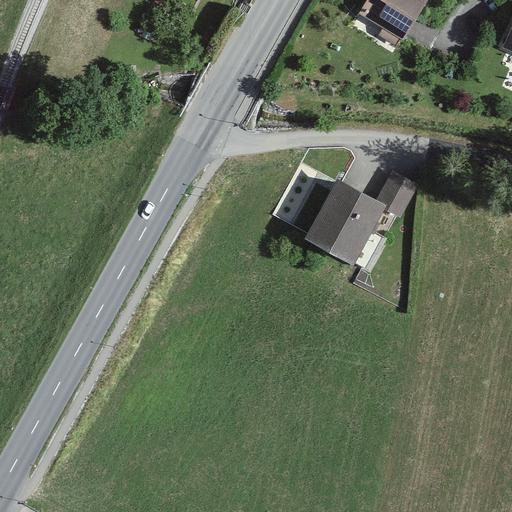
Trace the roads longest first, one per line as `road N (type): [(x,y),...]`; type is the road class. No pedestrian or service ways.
road 1 (primary): [(199,132),(0,486)]
road 2 (residential): [(199,132),(251,141),(362,135),(511,159)]
road 3 (primary): [(271,0),(199,132)]
